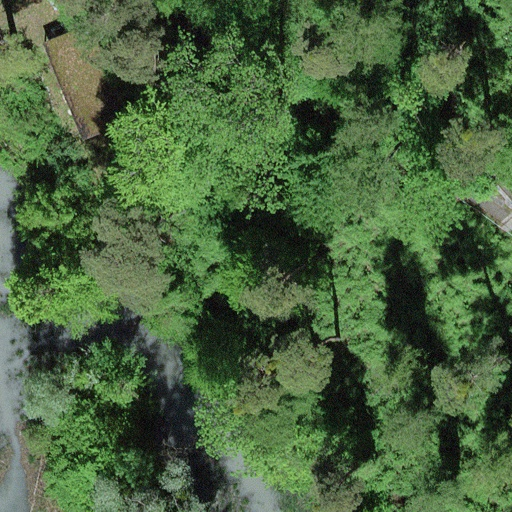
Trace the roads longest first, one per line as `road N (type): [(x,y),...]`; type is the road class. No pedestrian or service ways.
road 1 (track): [(180,0),(248,68),(469,210),(511,221)]
road 2 (track): [(511,191),(415,0)]
